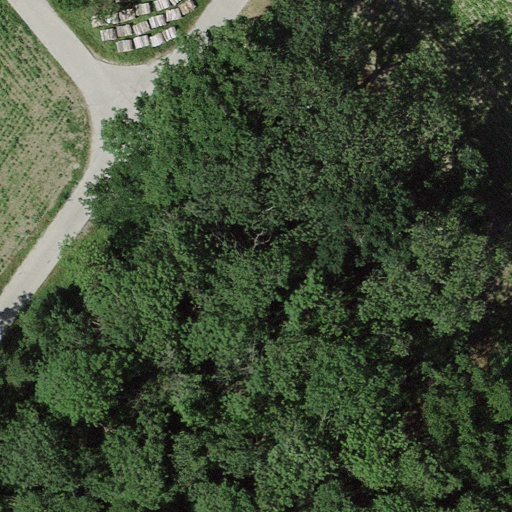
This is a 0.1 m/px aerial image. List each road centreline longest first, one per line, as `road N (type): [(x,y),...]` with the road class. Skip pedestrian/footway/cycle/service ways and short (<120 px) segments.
road 1 (track): [(240,0),(0,328)]
road 2 (track): [(30,0),(142,134)]
